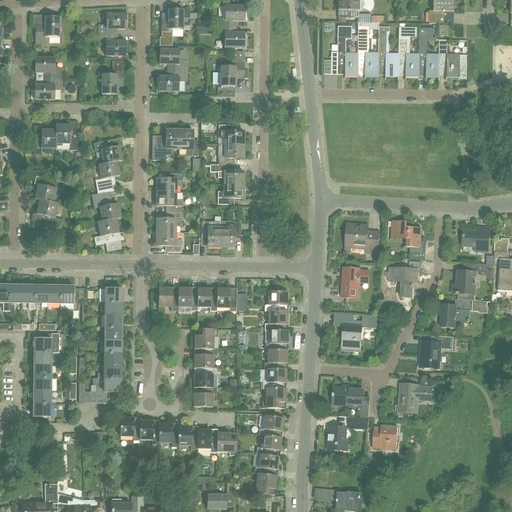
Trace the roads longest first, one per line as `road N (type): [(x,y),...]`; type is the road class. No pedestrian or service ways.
road 1 (residential): [(258,270),(262,0)]
road 2 (residential): [(378,375),(388,371),(431,284),(441,207)]
road 3 (residential): [(138,267),(140,108)]
road 4 (residential): [(12,265),(15,113)]
road 5 (residential): [(310,95),(454,94)]
road 6 (residential): [(301,511),(309,370)]
road 7 (residential): [(138,267),(12,265)]
road 8 (residential): [(441,207),(320,201)]
road 9 (residential): [(258,270),(138,267)]
